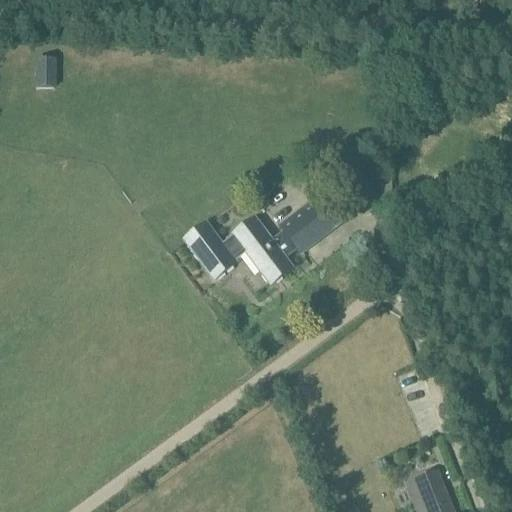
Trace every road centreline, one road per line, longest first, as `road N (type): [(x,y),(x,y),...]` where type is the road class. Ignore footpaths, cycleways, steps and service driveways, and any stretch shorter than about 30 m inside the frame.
road 1 (track): [(79,511),(511,189)]
road 2 (track): [(511,43),(0,11)]
road 3 (track): [(384,286),(472,511)]
